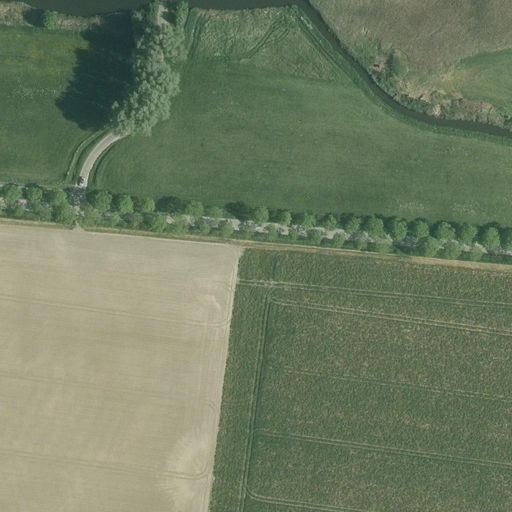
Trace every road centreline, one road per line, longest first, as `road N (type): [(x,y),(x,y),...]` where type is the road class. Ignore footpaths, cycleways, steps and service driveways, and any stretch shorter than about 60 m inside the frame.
road 1 (unclassified): [(511,250),(75,210)]
road 2 (unclassified): [(75,210),(89,160),(137,116),(153,84),(162,0)]
